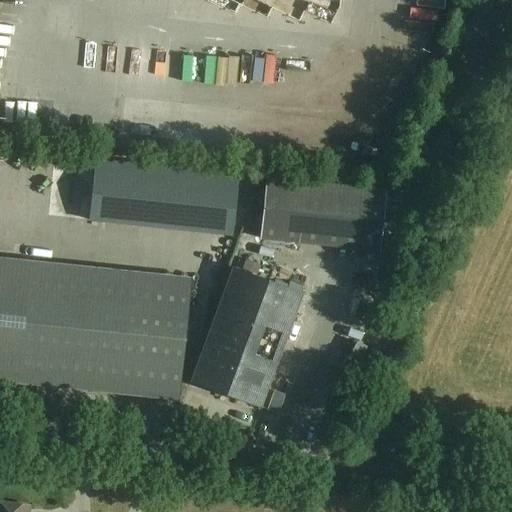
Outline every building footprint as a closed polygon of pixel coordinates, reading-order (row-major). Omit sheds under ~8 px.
[(84,41),(82,58),(92,59),(90,72),(101,73),(105,44),(84,41)] [(117,44),(115,70),(128,71),(130,45),(117,44)] [(194,54),(191,80),(202,81),(205,55),(194,54)] [(206,59),(208,84),(219,83),(217,58),(206,59)] [(284,70),(284,81),(307,81),(307,70),(284,70)] [(29,121),(31,99),(21,98),(19,120),(29,121)] [(7,122),(19,122),(19,100),(8,100),(7,122)] [(45,107),(44,128),(54,129),(55,107),(45,107)] [(96,160),(89,219),(232,235),(239,176),(96,160)] [(385,190),(266,178),(260,239),(380,250),(385,190)] [(129,274),(0,260),(0,381),(117,393),(129,274)] [(342,277),(372,280),(373,270),(361,268),(362,264),(344,262),(342,277)] [(302,289),(234,265),(193,380),(260,405),(302,289)] [(185,280),(129,274),(117,393),(172,399),(185,280)] [(299,317),(291,344),(313,351),(321,324),(299,317)] [(274,390),(267,410),(278,414),(284,394),(274,390)] [(25,511),(27,506),(0,503),(0,511),(25,511)]
